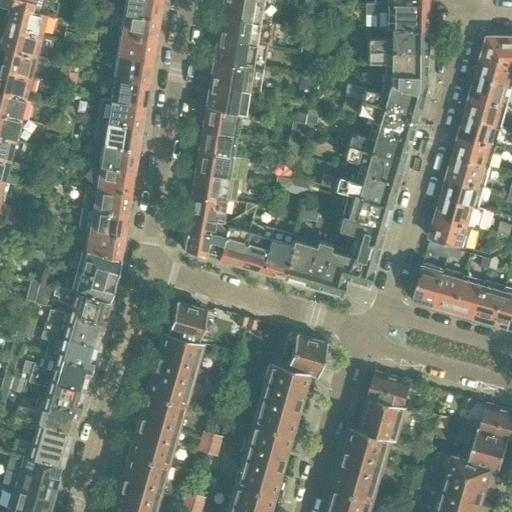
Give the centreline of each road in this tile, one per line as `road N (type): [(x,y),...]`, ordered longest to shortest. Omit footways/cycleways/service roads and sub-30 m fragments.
road 1 (residential): [(384,310),(452,64),(453,14)]
road 2 (residential): [(143,267),(186,0)]
road 3 (residential): [(73,511),(143,267)]
road 4 (residential): [(360,327),(143,267)]
road 5 (residential): [(360,327),(306,511)]
road 6 (residential): [(511,386),(395,352),(376,336)]
road 7 (residential): [(511,347),(384,310)]
